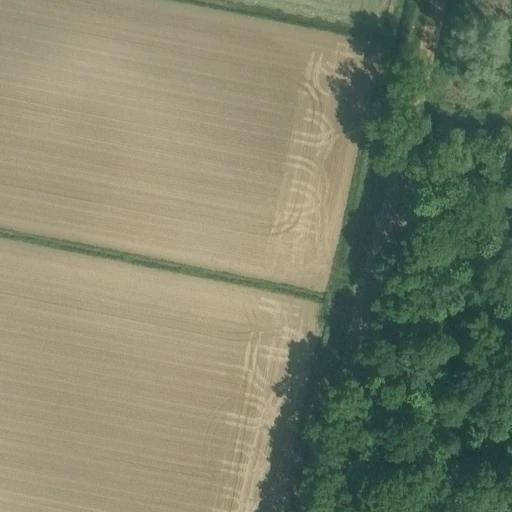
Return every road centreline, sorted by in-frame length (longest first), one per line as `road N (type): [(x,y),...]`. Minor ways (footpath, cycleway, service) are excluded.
road 1 (track): [(394,174),(319,511)]
road 2 (track): [(432,0),(394,174)]
